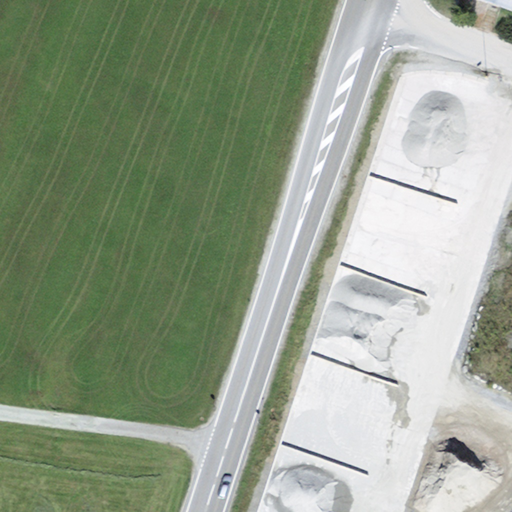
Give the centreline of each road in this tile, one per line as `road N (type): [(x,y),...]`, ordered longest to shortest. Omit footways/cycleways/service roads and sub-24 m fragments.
road 1 (primary): [(205,511),(373,0)]
road 2 (track): [(226,448),(0,416)]
